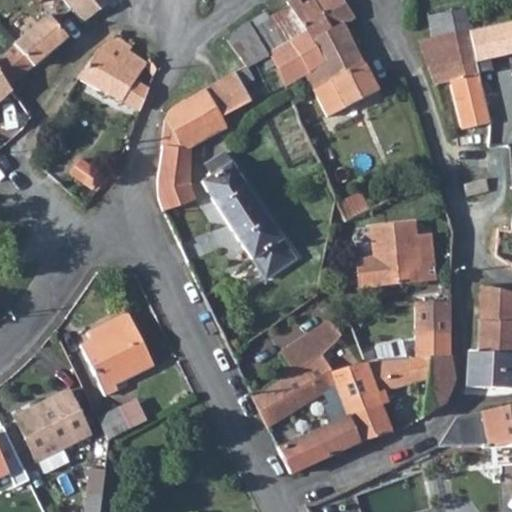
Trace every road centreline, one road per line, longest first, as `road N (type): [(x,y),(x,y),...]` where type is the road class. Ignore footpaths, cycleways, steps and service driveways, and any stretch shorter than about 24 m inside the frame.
road 1 (residential): [(276,503),(149,251),(121,218)]
road 2 (residential): [(394,23),(469,264),(511,279)]
road 3 (residential): [(276,503),(405,443),(454,407),(511,398)]
road 4 (residential): [(121,218),(185,0)]
road 5 (residential): [(0,364),(121,218)]
